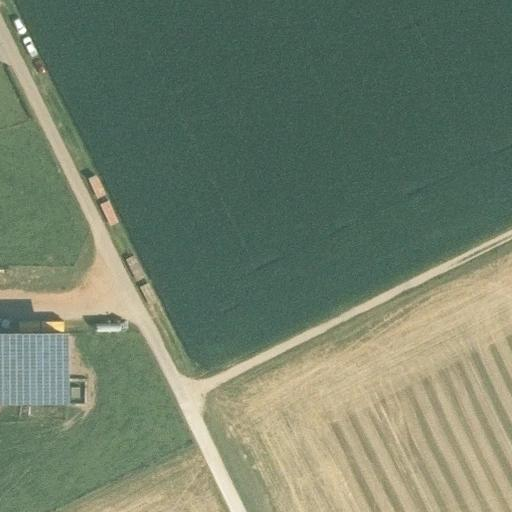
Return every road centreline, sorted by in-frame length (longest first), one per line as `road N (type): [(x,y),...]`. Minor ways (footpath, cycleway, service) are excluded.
road 1 (track): [(0,24),(242,511)]
road 2 (track): [(183,398),(511,234)]
